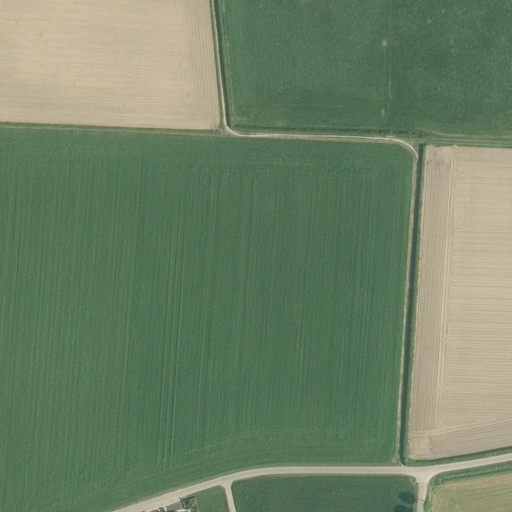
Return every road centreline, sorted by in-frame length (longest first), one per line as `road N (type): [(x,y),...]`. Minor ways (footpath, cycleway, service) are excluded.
road 1 (track): [(418,138),(396,471)]
road 2 (track): [(215,0),(222,128),(418,138)]
road 3 (unclassified): [(125,511),(245,473),(422,470)]
